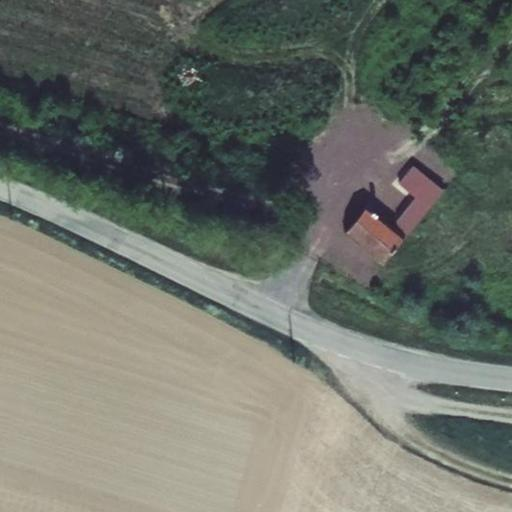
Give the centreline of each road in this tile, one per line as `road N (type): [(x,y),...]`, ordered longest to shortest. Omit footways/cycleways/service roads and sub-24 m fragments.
road 1 (tertiary): [(0,187),(341,343),(511,380)]
road 2 (track): [(280,210),(0,127)]
road 3 (track): [(511,479),(433,460),(376,407),(341,343)]
